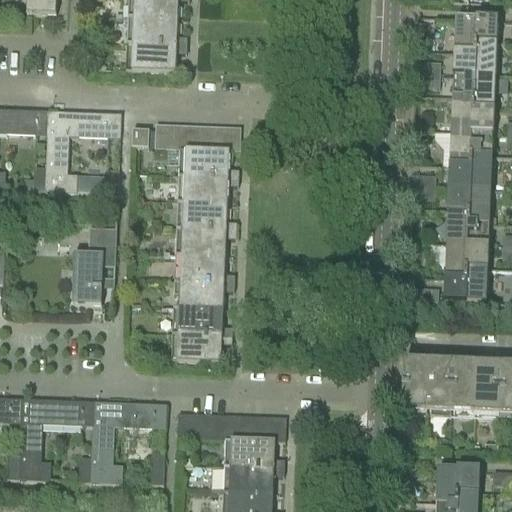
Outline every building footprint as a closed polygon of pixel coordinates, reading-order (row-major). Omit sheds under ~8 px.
[(27,0),(26,20),(55,21),(55,0),(27,0)] [(127,22),(127,23),(177,25),(177,6),(187,7),(187,0),(127,0),(127,10),(133,10),(133,22),(127,22)] [(126,35),(126,49),(186,51),(186,44),(176,43),(177,25),(127,23),(133,24),(132,36),(126,35)] [(456,25),(455,60),(476,61),(476,49),(497,50),(498,27),(456,25)] [(418,46),(417,58),(428,58),(429,46),(418,46)] [(125,74),(125,75),(175,77),(175,59),(185,59),(186,51),(126,49),(125,62),(131,62),(131,74),(125,74)] [(455,60),(454,82),(496,84),(497,50),(476,49),(476,61),(455,60)] [(417,71),(418,93),(436,92),(436,70),(417,71)] [(454,82),(453,104),(474,105),(473,117),(494,118),(495,100),(496,84),(454,82)] [(508,84),(496,84),(495,100),(508,101),(508,84)] [(453,104),(451,139),(493,140),(494,118),(473,117),(474,105),(453,104)] [(0,195),(5,196),(5,178),(0,177),(0,139),(36,141),(36,137),(37,117),(0,115),(0,195)] [(45,173),(44,197),(77,199),(77,181),(67,181),(69,142),(108,144),(109,120),(48,117),(47,137),(47,141),(45,173)] [(154,153),(166,154),(167,130),(155,129),(155,136),(154,153)] [(166,154),(180,154),(181,130),(167,130),(166,154)] [(181,130),(180,154),(192,155),(193,131),(181,130)] [(193,131),(192,155),(204,156),(205,131),(193,131)] [(205,131),(204,156),(215,156),(216,132),(205,131)] [(215,156),(227,157),(228,132),(216,132),(215,156)] [(227,157),(229,157),(239,157),(240,133),(228,132),(227,157)] [(133,135),(132,153),(149,154),(149,153),(149,136),(133,135)] [(434,138),(434,145),(443,155),(442,173),(450,173),(471,174),(472,162),(492,163),(493,140),(451,139),(434,138)] [(180,154),(179,181),(238,184),(239,176),(228,175),(229,157),(227,157),(215,156),(204,156),(192,155),(180,154)] [(450,173),(449,195),(491,197),(492,163),(472,162),(471,174),(450,173)] [(33,197),(44,197),(45,173),(34,173),(33,197)] [(105,200),(118,201),(119,177),(106,176),(105,200)] [(447,182),(412,180),(411,206),(437,207),(438,192),(447,193),(447,182)] [(178,207),(178,208),(227,210),(228,191),(238,191),(238,184),(179,181),(178,195),(184,195),(184,207),(178,207)] [(449,195),(448,217),(469,218),(469,230),(490,231),(491,197),(449,195)] [(177,220),(177,234),(236,236),(236,228),(226,228),(227,210),(178,208),(184,208),(183,221),(177,220)] [(448,217),(447,251),(489,253),(490,231),(469,230),(469,218),(448,217)] [(16,231),(15,243),(48,244),(49,233),(16,231)] [(73,290),(72,310),(101,311),(102,294),(102,284),(103,274),(115,275),(116,249),(116,235),(88,233),(87,260),(74,259),(73,290)] [(176,260),(225,262),(225,244),(236,244),(236,236),(177,234),(176,248),(182,248),(182,260),(176,260)] [(511,242),(502,242),(502,256),(511,255),(511,242)] [(427,250),(426,255),(442,272),(446,273),(446,286),(467,286),(467,275),(488,275),(489,253),(449,252),(427,250)] [(511,269),(511,255),(502,256),(501,269),(511,269)] [(175,273),(174,287),(234,289),(234,281),(224,281),(225,262),(176,260),(176,261),(182,261),(181,273),(175,273)] [(467,286),(446,286),(445,308),(487,310),(488,275),(467,275),(467,286)] [(174,287),(174,301),(180,301),(179,313),(223,315),(223,297),(234,297),(234,289),(174,287)] [(427,308),(427,295),(395,293),(394,307),(427,308)] [(438,295),(427,295),(427,308),(437,308),(438,295)] [(173,327),(172,340),(232,342),(232,334),(222,334),(223,315),(179,313),(178,313),(173,313),(173,315),(179,315),(179,327),(173,327)] [(171,366),(171,367),(221,369),(221,350),(231,350),(232,342),(172,340),(172,354),(178,354),(177,366),(171,366)] [(404,367),(402,417),(426,418),(428,368),(415,368),(404,367)] [(428,368),(426,418),(450,419),(452,369),(428,368)] [(452,369),(450,419),(474,420),(476,370),(452,369)] [(476,370),(474,420),(498,421),(500,371),(494,371),(476,370)] [(500,371),(498,421),(511,421),(511,371),(505,371),(500,371)] [(10,405),(0,404),(0,428),(9,429),(10,405)] [(82,408),(21,405),(19,461),(18,485),(50,486),(51,469),(41,468),(42,430),(81,432),(82,408)] [(155,410),(93,408),(91,464),(90,488),(122,489),(123,472),(113,471),(114,433),(153,435),(155,410)] [(177,443),(189,444),(190,420),(178,419),(177,443)] [(189,444),(201,444),(202,420),(190,420),(189,444)] [(201,444),(213,444),(214,421),(202,420),(201,444)] [(213,444),(225,445),(226,421),(214,421),(213,444)] [(226,421),(225,445),(237,445),(238,422),(226,421)] [(238,422),(237,445),(249,446),(250,422),(238,422)] [(250,422),(249,446),(261,446),(262,422),(250,422)] [(261,446),(273,447),(274,423),(262,422),(261,446)] [(273,447),(275,447),(285,447),(286,423),(274,423),(273,447)] [(224,458),(224,472),(284,474),(284,466),(274,466),(275,447),(273,447),(261,446),(249,446),(237,445),(230,445),(230,459),(224,458)] [(438,445),(438,454),(447,455),(448,446),(438,445)] [(484,450),(484,458),(497,459),(497,450),(484,450)] [(7,461),(6,485),(18,485),(19,461),(7,461)] [(79,464),(78,488),(90,488),(91,464),(79,464)] [(150,490),(163,491),(164,467),(151,466),(150,490)] [(211,473),(210,498),(223,498),(228,498),(273,500),(273,482),(283,482),(284,474),(224,472),(224,473),(211,473)] [(438,476),(436,510),(457,511),(458,499),(479,500),(480,477),(438,476)] [(222,511),(272,511),(273,500),(228,498),(228,511),(222,511)] [(399,498),(399,507),(407,508),(408,498),(399,498)] [(436,510),(436,511),(478,511),(479,500),(458,499),(457,511),(436,510)]
